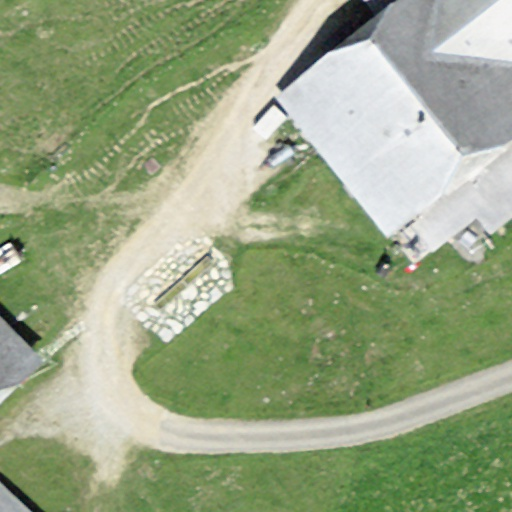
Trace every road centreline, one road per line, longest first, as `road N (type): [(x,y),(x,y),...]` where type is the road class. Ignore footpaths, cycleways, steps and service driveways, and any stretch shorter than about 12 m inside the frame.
road 1 (track): [(511,374),(342,428),(205,437),(156,433),(118,418),(100,397),(98,326),(113,290),(204,181)]
road 2 (track): [(204,181),(275,54),(318,0)]
